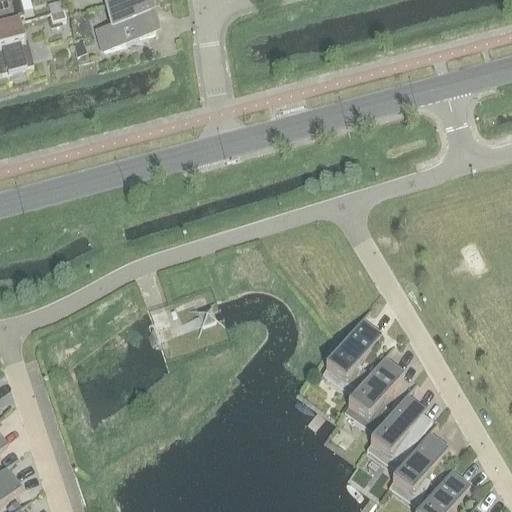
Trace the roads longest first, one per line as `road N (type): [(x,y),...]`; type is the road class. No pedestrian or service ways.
road 1 (unclassified): [(0,328),(140,266),(338,203)]
road 2 (residential): [(338,203),(511,498)]
road 3 (tertiary): [(0,205),(226,145)]
road 4 (tertiary): [(226,145),(444,86)]
road 5 (residential): [(61,511),(0,328)]
road 6 (unclassified): [(338,203),(466,164)]
